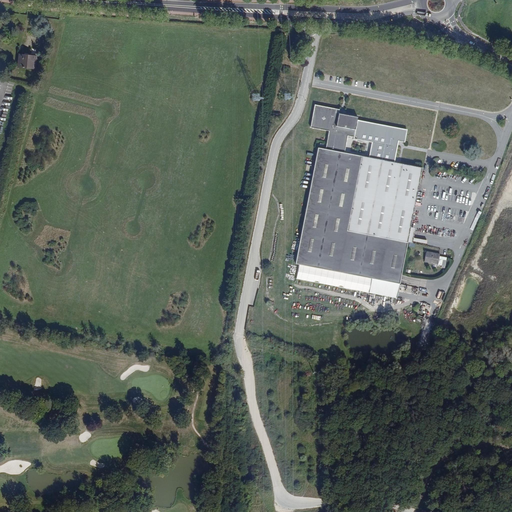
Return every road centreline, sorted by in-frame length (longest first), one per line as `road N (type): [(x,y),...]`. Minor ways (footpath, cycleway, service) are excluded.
road 1 (secondary): [(51,0),(364,22),(423,12)]
road 2 (secondary): [(417,0),(367,11),(133,0)]
